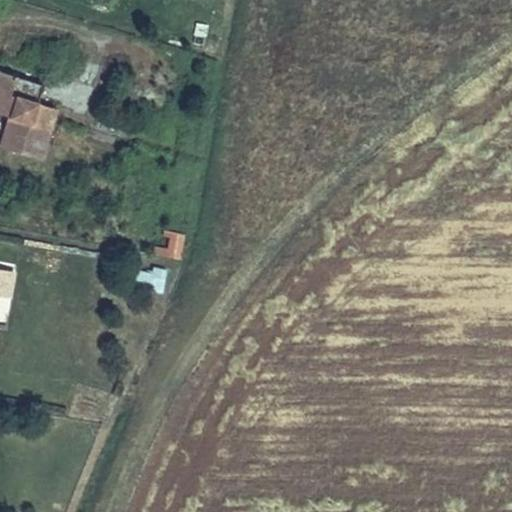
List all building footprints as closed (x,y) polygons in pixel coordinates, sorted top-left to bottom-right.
[(195,24),(192,44),(205,46),(207,25),(195,24)] [(54,111),(37,106),(44,85),(0,71),(0,113),(11,117),(0,151),(0,152),(37,164),(54,111)] [(182,260),(187,234),(173,232),(172,237),(170,249),(168,257),(182,260)] [(168,257),(170,249),(156,247),(155,255),(168,257)] [(162,291),(166,271),(138,265),(134,286),(162,291)] [(0,299),(15,302),(20,272),(0,269),(0,299)]
